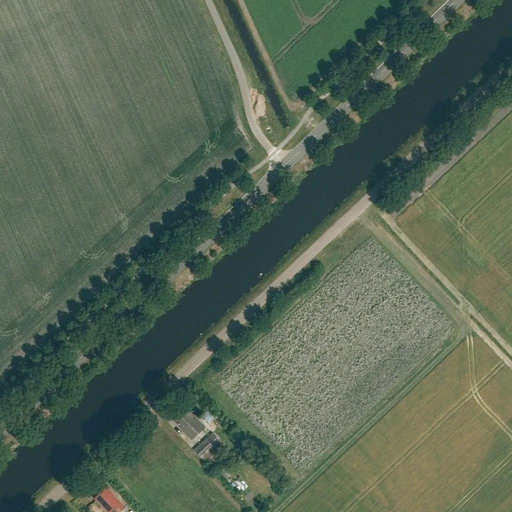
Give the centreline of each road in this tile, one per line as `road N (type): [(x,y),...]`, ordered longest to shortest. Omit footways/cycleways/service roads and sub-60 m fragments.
road 1 (unclassified): [(36,511),(511,64)]
road 2 (tertiary): [(284,166),(0,434)]
road 3 (tertiary): [(454,0),(284,166)]
road 4 (unclassified): [(284,166),(255,129),(207,0)]
